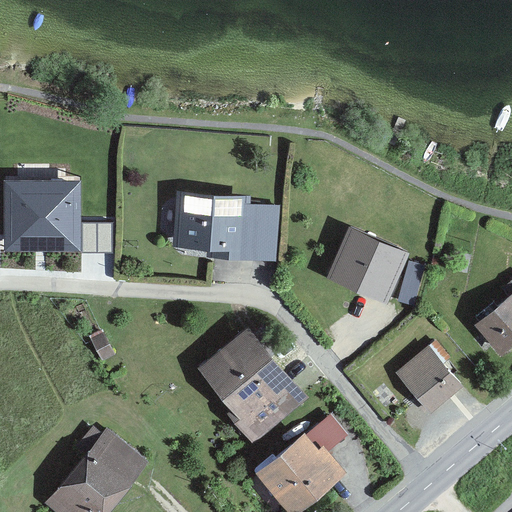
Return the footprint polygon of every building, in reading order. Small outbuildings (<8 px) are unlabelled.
[(82,179),(4,180),(5,251),(82,251),(82,179)] [(251,193),(179,188),(176,244),(207,246),(207,253),(276,257),(280,202),(251,200),(251,193)] [(411,252),(349,226),(328,278),(389,305),(411,252)] [(426,265),(409,261),(397,301),(414,306),(426,265)] [(511,346),(511,292),(474,324),(500,356),(511,346)] [(311,396),(252,324),(199,367),(234,410),(230,413),(253,442),(311,396)] [(104,328),(89,335),(102,361),(116,354),(104,328)] [(464,387),(429,345),(396,373),(431,415),(464,387)] [(333,447),(350,434),(333,412),(316,425),(333,447)] [(105,511),(149,462),(107,426),(46,497),(63,511),(105,511)] [(305,427),(256,465),(293,511),(296,511),(349,470),(325,440),(320,445),(305,427)]
